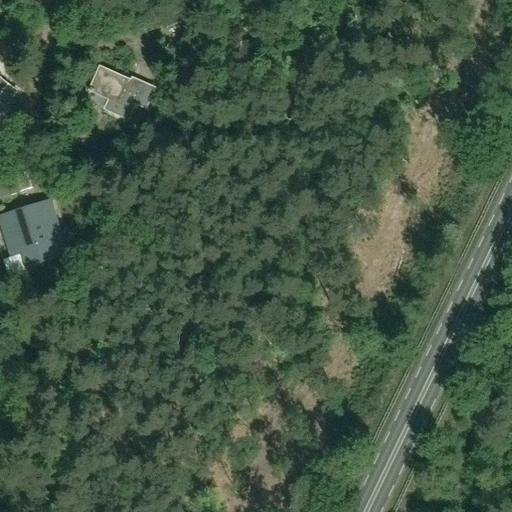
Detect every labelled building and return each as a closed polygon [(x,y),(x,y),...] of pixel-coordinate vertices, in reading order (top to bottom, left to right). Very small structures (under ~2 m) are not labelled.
[(90,93),(110,101),(106,111),(129,121),(143,89),(101,70),(90,93)] [(0,97),(8,87),(0,80),(0,97)] [(148,118),(144,131),(163,138),(168,126),(148,118)] [(15,172),(1,176),(0,176),(0,195),(2,201),(22,194),(15,172)] [(29,179),(18,182),(22,194),(33,191),(29,179)] [(12,258),(23,254),(28,269),(68,256),(51,204),(8,218),(10,223),(2,226),(12,258)]
